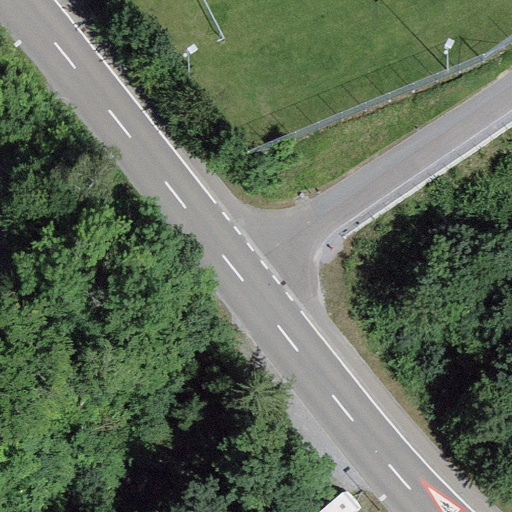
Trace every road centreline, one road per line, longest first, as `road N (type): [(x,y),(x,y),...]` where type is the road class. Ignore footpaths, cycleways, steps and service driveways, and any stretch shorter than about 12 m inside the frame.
road 1 (tertiary): [(430,511),(322,389),(21,0)]
road 2 (track): [(0,170),(13,208),(0,296)]
